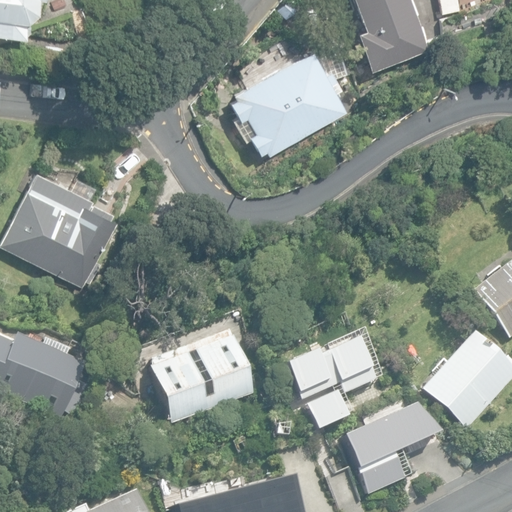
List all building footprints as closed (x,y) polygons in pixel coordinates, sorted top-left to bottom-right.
[(0,0),(0,34),(22,37),(24,21),(35,12),(36,0),(0,0)] [(353,31),(367,69),(424,47),(405,0),(350,0),(361,28),(353,31)] [(436,0),(439,13),(457,9),(455,0),(436,0)] [(249,139),(260,161),(345,115),(328,84),(334,80),(331,74),(345,67),(332,43),(315,52),(326,71),(322,73),(310,50),(229,92),(233,100),(228,103),(247,140),(249,139)] [(0,237),(0,244),(79,286),(79,285),(83,279),(87,281),(97,261),(92,259),(112,220),(106,217),(108,212),(88,201),(89,198),(86,197),(91,186),(74,177),(68,188),(34,171),(0,237)] [(140,260),(175,270),(179,258),(175,247),(168,244),(163,231),(149,229),(140,260)] [(511,256),(469,291),(506,338),(511,333),(511,256)] [(422,387),(467,427),(511,375),(511,366),(511,365),(511,360),(506,355),(504,358),(472,330),(422,387)] [(146,370),(167,426),(250,395),(225,333),(146,362),(149,369),(146,370)] [(0,396),(60,420),(67,403),(79,408),(88,387),(76,382),(83,364),(63,356),(65,349),(41,339),(38,345),(12,335),(9,343),(0,339),(0,396)] [(285,381),(322,430),(382,384),(377,378),(381,375),(375,367),(372,369),(346,335),(285,381)] [(144,487),(161,482),(157,472),(141,477),(144,487)] [(172,511),(296,511),(288,477),(171,507),(172,511)] [(97,511),(138,511),(132,496),(97,511)]
